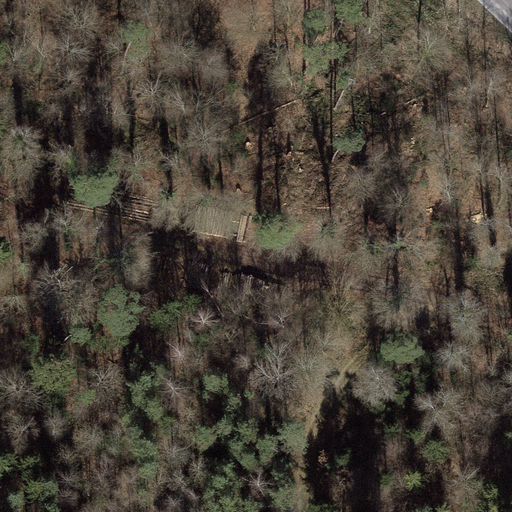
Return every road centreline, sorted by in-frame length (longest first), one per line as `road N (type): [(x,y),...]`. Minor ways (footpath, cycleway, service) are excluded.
road 1 (track): [(0,240),(39,214),(152,225),(438,296)]
road 2 (track): [(511,311),(438,296),(341,377),(301,466),(305,511)]
